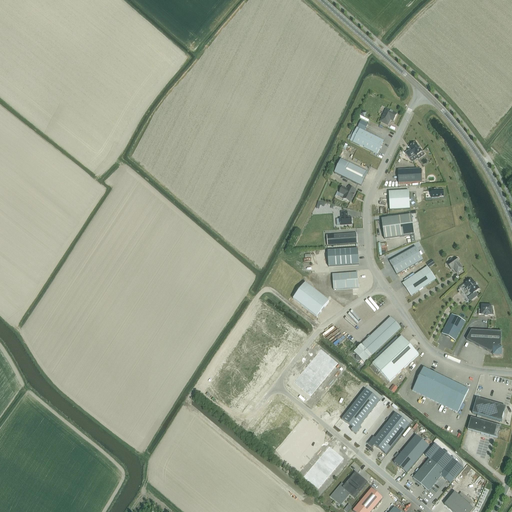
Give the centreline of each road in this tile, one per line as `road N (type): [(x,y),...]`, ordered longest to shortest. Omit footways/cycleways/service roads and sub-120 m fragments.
road 1 (unclassified): [(424,92),(366,206),(369,260),(383,285)]
road 2 (unclassified): [(429,511),(276,384)]
road 3 (unclassified): [(383,285),(432,351),(467,368),(511,373)]
road 4 (secondary): [(511,221),(476,153),(424,92)]
road 5 (unclassified): [(383,285),(318,329),(276,384)]
road 6 (secondary): [(424,92),(321,0)]
